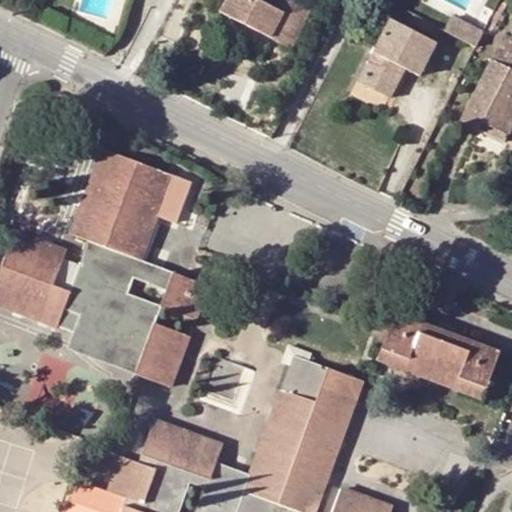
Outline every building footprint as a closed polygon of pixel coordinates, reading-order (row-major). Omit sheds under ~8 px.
[(310,5),(299,0),(225,0),(220,11),(290,45),(310,5)] [(489,40),(508,4),(501,0),(498,0),(488,22),(483,32),(481,35),(489,40)] [(444,29),(476,46),(481,35),(483,32),(451,16),(444,29)] [(436,43),(388,19),(356,81),(389,98),(404,68),(418,76),(436,43)] [(511,41),(501,36),(490,60),(511,71),(511,41)] [(507,134),(511,124),(511,71),(490,60),(458,123),(476,132),(479,128),(482,122),(507,134)] [(504,141),(507,134),(482,122),(479,128),(504,141)] [(188,337),(155,324),(161,307),(195,320),(207,286),(142,261),(174,176),(105,150),(73,235),(88,241),(70,292),(54,286),(67,252),(17,233),(0,274),(0,303),(59,326),(65,308),(82,315),(147,340),(136,374),(170,387),(188,337)] [(330,241),(306,231),(300,243),(325,254),(330,241)] [(76,332),(82,315),(65,308),(59,326),(76,332)] [(395,313),(382,349),(409,359),(405,368),(456,388),(459,378),(486,388),(500,353),(472,343),(469,350),(421,331),(423,324),(395,313)] [(147,340),(82,315),(76,332),(70,349),(136,374),(147,340)] [(421,331),(469,350),(472,343),(423,324),(421,331)] [(378,358),(405,368),(409,359),(382,349),(378,358)] [(122,457),(110,491),(127,498),(124,507),(121,511),(391,511),(392,508),(341,489),(332,511),(312,511),(362,381),(293,356),(250,475),(242,472),(218,462),(225,446),(154,419),(139,463),(122,457)] [(486,388),(459,378),(456,388),(482,399),(486,388)] [(71,511),(121,511),(124,507),(79,490),(71,511)]
